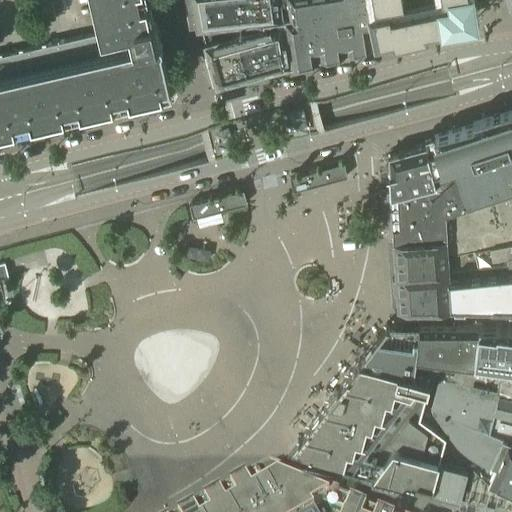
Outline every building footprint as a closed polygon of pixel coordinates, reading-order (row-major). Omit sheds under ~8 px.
[(50,0),(38,0),(32,1),(37,22),(55,18),(50,0)] [(149,0),(100,0),(107,29),(134,22),(134,21),(153,17),(149,0)] [(192,0),(197,25),(200,25),(244,20),(280,16),(277,0),(192,0)] [(277,0),(280,16),(284,16),(291,61),(375,40),(372,24),(370,24),(365,0),(277,0)] [(367,0),(372,24),(375,40),(375,41),(393,37),(393,38),(427,31),(426,30),(445,26),(444,24),(478,18),(475,0),(367,0)] [(244,20),(200,25),(216,82),(291,61),(284,16),(280,16),(244,20)] [(0,132),(172,92),(154,17),(153,17),(134,21),(134,22),(107,29),(0,53),(0,132)] [(434,48),(413,53),(416,64),(436,58),(434,48)] [(268,84),(235,92),(238,106),(272,98),(268,84)] [(475,124),(424,138),(426,143),(433,169),(448,164),(511,142),(511,108),(473,119),(475,124)] [(511,142),(448,164),(454,184),(511,165),(511,142)] [(426,143),(388,152),(390,192),(435,179),(433,169),(426,143)] [(342,156),(288,171),(293,190),(347,175),(342,156)] [(435,179),(390,192),(393,237),(445,234),(446,242),(448,242),(447,235),(445,211),(461,206),(454,184),(448,164),(433,169),(435,179)] [(511,165),(454,184),(461,206),(508,190),(511,188),(511,165)] [(242,183),(188,197),(193,217),(235,205),(247,202),(242,183)] [(445,234),(393,237),(398,306),(450,306),(511,306),(511,259),(506,261),(449,266),(447,252),(511,239),(511,188),(508,190),(461,206),(445,211),(447,235),(448,242),(446,242),(445,234)] [(200,252),(197,220),(172,223),(172,230),(161,231),(162,239),(135,242),(137,259),(200,252)] [(511,239),(447,252),(449,266),(506,261),(511,259),(511,239)] [(54,265),(36,270),(41,290),(121,268),(118,257),(86,266),(82,252),(52,260),(54,265)] [(8,281),(18,279),(14,262),(4,265),(8,281)] [(21,298),(33,341),(51,336),(38,293),(21,298)] [(97,300),(53,310),(59,340),(70,337),(66,318),(99,311),(97,300)] [(387,320),(289,450),(511,510),(511,493),(487,480),(472,468),(477,456),(478,456),(479,455),(478,455),(470,450),(462,444),(455,436),(449,428),(433,405),(435,399),(433,399),(440,374),(441,372),(443,362),(473,366),(414,357),(403,323),(419,323),(419,320),(387,320)] [(478,323),(419,323),(403,323),(414,357),(473,366),(478,323)] [(473,366),(495,370),(511,371),(511,328),(508,327),(508,325),(510,325),(510,323),(495,323),(495,325),(496,325),(496,329),(480,327),(480,325),(483,325),(483,323),(479,323),(478,323),(473,366)] [(76,397),(86,394),(78,362),(68,364),(76,397)] [(443,362),(441,372),(497,384),(499,375),(495,374),(495,370),(473,366),(443,362)] [(282,414),(317,380),(301,364),(266,397),(282,414)] [(271,388),(279,370),(268,365),(260,384),(271,388)] [(511,371),(495,370),(495,374),(499,375),(497,384),(511,388),(511,371)] [(440,374),(498,389),(511,392),(511,388),(497,384),(441,372),(440,374)] [(180,422),(190,419),(176,373),(166,376),(180,422)] [(435,399),(433,405),(449,428),(455,436),(462,444),(470,450),(478,455),(479,455),(491,429),(488,427),(491,416),(498,389),(440,374),(433,399),(435,399)] [(56,425),(74,422),(67,378),(49,381),(56,425)] [(498,389),(491,416),(492,416),(494,410),(511,414),(511,388),(511,392),(498,389)] [(97,401),(80,405),(92,452),(109,447),(97,401)] [(488,427),(491,429),(507,435),(507,436),(511,438),(511,414),(494,410),(492,416),(491,416),(488,427)] [(211,429),(214,444),(215,444),(208,412),(193,415),(196,432),(211,429)] [(477,456),(472,468),(487,480),(511,493),(511,438),(507,436),(507,435),(491,429),(479,455),(478,456),(477,456)] [(82,430),(69,433),(85,499),(98,496),(82,430)] [(193,431),(180,434),(194,483),(206,480),(193,431)] [(204,463),(210,478),(252,464),(247,448),(204,463)] [(170,453),(154,457),(166,501),(182,497),(170,453)] [(359,511),(269,475),(205,511),(359,511)] [(102,511),(99,499),(77,504),(79,511),(102,511)] [(159,511),(155,501),(138,508),(135,499),(104,511),(159,511)]
